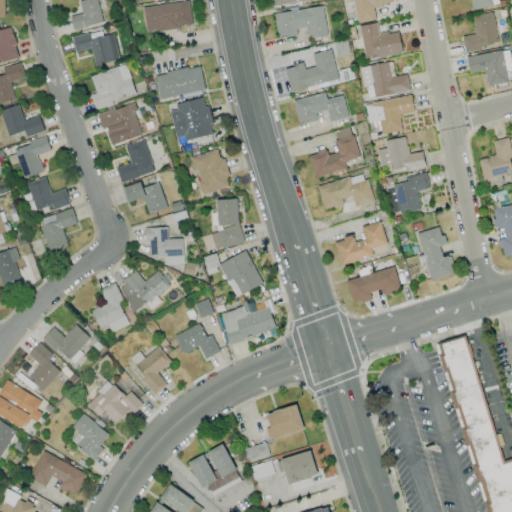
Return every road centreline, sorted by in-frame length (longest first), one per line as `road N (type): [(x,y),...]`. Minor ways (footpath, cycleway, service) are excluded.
road 1 (residential): [(487,299),(421,0)]
road 2 (residential): [(114,246),(56,82),(37,0)]
road 3 (primary): [(295,245),(231,0)]
road 4 (secondary): [(245,379),(176,422),(109,511)]
road 5 (residential): [(114,246),(66,279),(0,345)]
